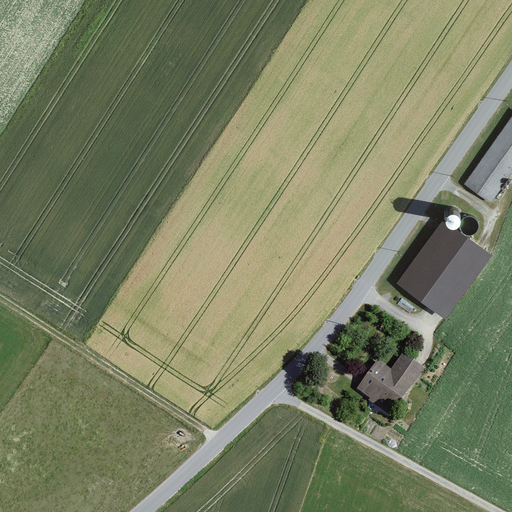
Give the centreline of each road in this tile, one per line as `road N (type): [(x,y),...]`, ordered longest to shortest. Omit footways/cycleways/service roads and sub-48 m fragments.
road 1 (tertiary): [(315,348),(511,75)]
road 2 (unclassified): [(275,390),(499,511)]
road 3 (tertiary): [(137,511),(275,390)]
road 4 (track): [(414,212),(468,244),(489,227),(483,208),(438,178)]
